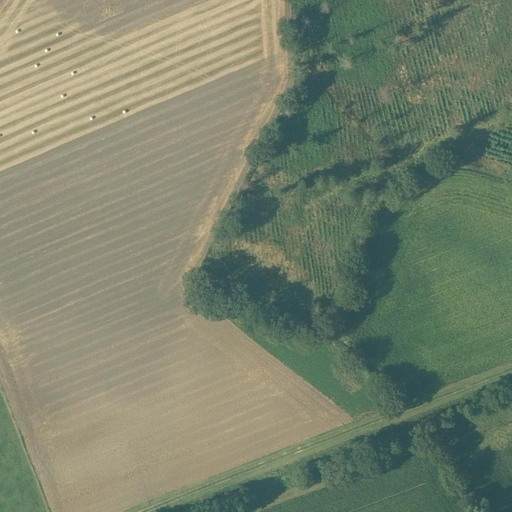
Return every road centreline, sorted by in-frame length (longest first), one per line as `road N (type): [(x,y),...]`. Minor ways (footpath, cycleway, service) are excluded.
road 1 (track): [(511,370),(146,511)]
road 2 (track): [(308,201),(511,111)]
